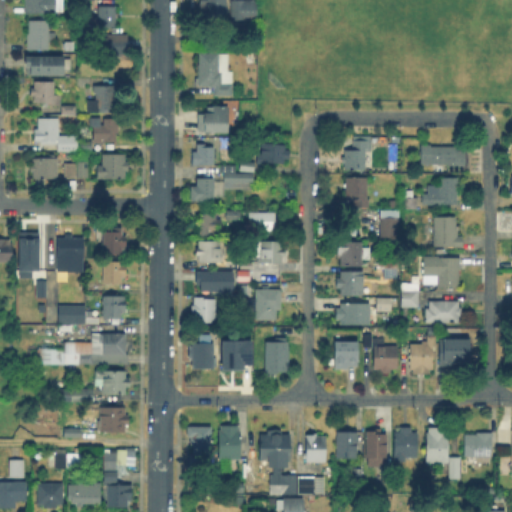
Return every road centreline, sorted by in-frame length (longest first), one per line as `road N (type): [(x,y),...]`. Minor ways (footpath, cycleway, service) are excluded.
road 1 (residential): [(511,399),(160,399)]
road 2 (residential): [(489,399),(485,121)]
road 3 (residential): [(308,399),(305,140),(313,124)]
road 4 (residential): [(161,205),(162,0)]
road 5 (residential): [(160,399),(161,205)]
road 6 (residential): [(485,121),(313,124)]
road 7 (residential): [(161,205),(0,205)]
